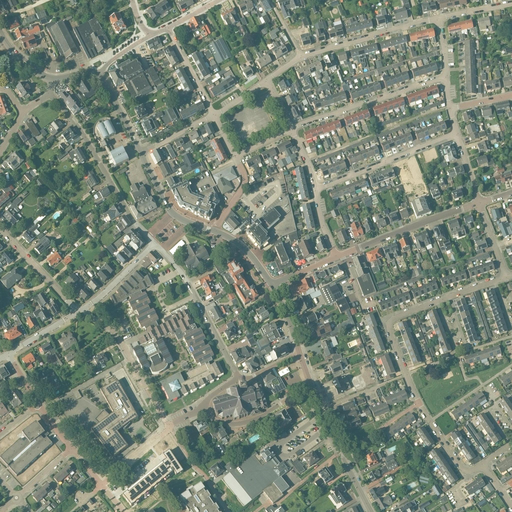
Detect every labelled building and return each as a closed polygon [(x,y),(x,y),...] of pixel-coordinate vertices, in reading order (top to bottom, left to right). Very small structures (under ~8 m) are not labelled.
[(183,0),(174,0),(175,0),(178,0),(179,1),(180,1),(180,2),(178,4),(179,5),(177,6),(180,11),(181,10),(182,11),(188,8),(184,2),(183,0)] [(283,0),(278,2),(281,9),(291,5),(290,2),(295,0),(283,0)] [(291,5),(281,9),(284,19),(290,17),(288,10),(292,9),(292,10),(299,8),(295,0),(290,2),(291,5)] [(436,0),(437,4),(439,3),(440,10),(447,9),(445,2),(444,0),(436,0)] [(444,0),(445,2),(447,9),(453,8),(451,1),(449,1),(448,0),(444,0)] [(165,1),(154,8),(159,16),(170,9),(165,1)] [(250,1),(245,4),(244,4),(248,12),(248,13),(254,10),(250,1)] [(260,5),(256,7),(258,9),(262,7),(264,13),(265,13),(271,9),(267,1),(260,5)] [(7,2),(0,5),(0,9),(2,14),(8,11),(6,7),(8,6),(7,2)] [(427,2),(428,5),(430,12),(436,11),(435,3),(431,4),(431,2),(427,2)] [(244,4),(245,4),(244,3),(238,6),(242,15),(248,12),(244,4)] [(428,5),(421,6),(423,14),(430,12),(428,5)] [(160,16),(159,16),(154,8),(147,13),(153,21),(160,16)] [(402,9),(393,12),(396,21),(407,18),(405,11),(405,8),(402,9)] [(224,21),(225,21),(228,28),(238,22),(235,15),(233,9),(221,16),(224,21)] [(382,15),(375,17),(376,19),(378,26),(386,24),(384,18),(387,17),(385,9),(381,10),(381,12),(382,15)] [(120,31),(126,29),(119,14),(109,19),(116,33),(117,33),(118,34),(120,33),(120,31)] [(23,20),(24,21),(26,25),(37,20),(35,15),(23,20)] [(266,15),(262,18),(266,25),(270,22),(266,15)] [(11,30),(20,26),(16,18),(7,22),(11,30)] [(97,18),(84,25),(99,54),(108,49),(108,48),(111,46),(106,36),(105,36),(97,18)] [(198,18),(189,22),(190,24),(188,25),(189,28),(187,29),(189,33),(191,32),(195,39),(201,36),(202,38),(208,36),(211,41),(214,39),(213,37),(212,34),(208,26),(206,27),(203,22),(201,23),(198,18)] [(301,20),(304,28),(309,26),(306,18),(301,20)] [(479,28),(480,31),(487,30),(486,27),(490,26),(489,18),(477,20),(479,28)] [(371,21),(364,23),(366,30),(372,28),(371,21)] [(64,55),(65,57),(66,59),(79,53),(76,48),(63,23),(56,26),(54,23),(46,27),(61,56),(64,55)] [(364,23),(358,25),(360,31),(366,30),(364,23)] [(21,29),(15,32),(18,40),(25,37),(24,37),(29,35),(29,36),(40,32),(38,27),(37,27),(36,24),(31,26),(22,30),(21,29)] [(330,25),(331,29),(332,32),(328,33),(330,40),(337,38),(334,27),(333,24),(330,25)] [(84,25),(73,30),(78,40),(83,50),(88,59),(99,54),(84,25)] [(342,25),(334,27),(337,38),(343,36),(342,31),(343,30),(342,25)] [(358,25),(352,26),(354,33),(360,31),(358,25)] [(243,26),(236,29),(239,36),(242,35),(242,34),(245,32),(243,26)] [(347,35),(354,33),(352,26),(345,28),(347,35)] [(277,28),(268,33),(272,40),(277,37),(275,34),(279,32),(277,28)] [(433,30),(427,32),(429,39),(432,38),(433,44),(436,43),(435,38),(433,30)] [(320,31),(315,32),(317,37),(316,37),(318,43),(326,41),(324,35),(323,33),(320,34),(320,31)] [(33,36),(19,41),(21,45),(23,44),(25,50),(37,46),(35,41),(44,37),(42,33),(33,36)] [(300,36),(301,41),(303,47),(311,45),(309,39),(310,39),(309,34),(306,35),(306,34),(302,35),(300,36)] [(405,37),(399,38),(401,45),(407,43),(405,37)] [(157,38),(146,43),(150,50),(153,48),(154,51),(162,47),(157,38)] [(399,38),(392,40),(394,47),(398,46),(399,49),(400,52),(402,52),(401,48),(401,45),(399,38)] [(392,40),(386,42),(388,49),(394,47),(392,40)] [(464,42),(465,51),(474,51),(474,40),(471,40),(471,42),(464,42)] [(215,42),(208,46),(218,64),(225,61),(218,47),(215,42)] [(278,49),(282,56),(288,53),(285,49),(284,46),(280,48),(277,42),(274,43),(278,49)] [(388,49),(386,42),(380,44),(382,51),(388,49)] [(277,59),(282,56),(278,49),(274,43),(272,45),(276,51),(273,53),(274,55),(277,59)] [(225,44),(218,47),(225,61),(232,57),(225,44)] [(376,45),(369,47),(371,53),(375,52),(376,55),(380,54),(379,51),(378,52),(376,45)] [(170,47),(163,51),(161,52),(159,50),(156,52),(159,56),(160,56),(160,57),(165,54),(166,56),(173,53),(170,47)] [(369,47),(363,48),(365,55),(371,53),(369,47)] [(363,48),(357,50),(359,57),(359,60),(364,59),(366,58),(365,55),(363,48)] [(352,59),(356,58),(358,64),(361,64),(359,60),(359,57),(357,50),(350,52),(352,59)] [(474,51),(465,51),(465,60),(474,59),(474,51)] [(259,53),(262,59),(266,66),(272,63),(269,58),(268,56),(264,58),(261,52),(259,53)] [(163,65),(176,58),(173,53),(166,56),(168,60),(162,63),(163,65)] [(260,60),(257,62),(261,69),(266,66),(262,59),(259,53),(256,55),(260,60)] [(340,63),(344,62),(345,66),(348,65),(347,61),(345,53),(338,55),(340,63)] [(201,59),(198,54),(192,57),(195,63),(201,59)] [(328,70),(331,68),(332,71),(336,69),(335,67),(336,66),(333,61),(331,56),(323,59),(325,64),(328,70)] [(176,58),(163,65),(164,67),(168,66),(171,65),(172,68),(179,64),(176,58)] [(115,69),(108,73),(109,76),(116,87),(124,83),(132,98),(137,96),(140,94),(148,90),(151,88),(152,88),(145,76),(148,74),(155,86),(161,83),(153,67),(146,71),(145,70),(142,65),(142,64),(142,62),(140,59),(137,60),(131,64),(129,60),(118,66),(117,64),(114,66),(115,69)] [(204,64),(201,59),(195,63),(198,68),(204,64)] [(474,59),(465,60),(465,69),(475,68),(474,59)] [(319,62),(313,65),(317,72),(320,79),(322,78),(319,71),(322,70),(319,62)] [(204,64),(198,68),(200,73),(207,69),(204,64)] [(207,69),(200,73),(203,78),(210,75),(208,72),(211,71),(218,67),(216,64),(212,67),(207,69)] [(435,64),(429,66),(432,73),(438,72),(435,64)] [(243,73),(244,74),(246,78),(253,74),(250,69),(248,66),(245,68),(243,65),(240,67),(244,72),(243,73)] [(317,72),(313,65),(308,67),(311,75),(314,73),(317,80),(320,79),(317,72)] [(429,66),(423,68),(426,75),(432,73),(429,66)] [(311,83),(308,76),(311,75),(308,67),(302,70),(305,77),(308,84),(311,83)] [(423,68),(417,69),(420,77),(426,75),(423,68)] [(475,68),(465,69),(466,77),(475,77),(475,68)] [(175,73),(178,78),(185,75),(182,69),(175,73)] [(420,77),(417,69),(411,71),(414,79),(420,77)] [(302,70),(296,73),(299,80),(303,78),(306,85),(308,84),(305,77),(302,70)] [(340,71),(337,72),(341,84),(342,86),(344,85),(345,84),(345,83),(340,71)] [(407,73),(401,75),(403,82),(409,80),(407,73)] [(185,75),(178,78),(181,83),(188,80),(185,75)] [(401,75),(395,77),(397,84),(403,82),(401,75)] [(382,78),(383,81),(386,89),(392,87),(389,79),(388,76),(382,78)] [(395,77),(389,79),(392,87),(397,84),(395,77)] [(475,77),(466,77),(466,86),(476,86),(475,77)] [(509,78),(502,80),(504,88),(511,87),(509,78)] [(231,79),(226,82),(230,88),(235,85),(231,79)] [(86,80),(77,86),(86,100),(95,94),(86,80)] [(188,80),(181,83),(184,89),(190,85),(188,80)] [(278,85),(282,92),(287,89),(289,93),(294,90),(294,89),(295,89),(300,87),(298,83),(292,86),(292,85),(288,87),(285,81),(278,85)] [(498,81),(492,82),(493,91),(500,89),(498,81)] [(17,87),(16,88),(19,92),(21,96),(24,99),(24,100),(25,101),(30,97),(28,95),(32,93),(25,82),(20,86),(19,85),(17,86),(17,87)] [(226,82),(221,85),(224,91),(230,88),(226,82)] [(372,83),(372,85),(373,85),(375,92),(381,90),(379,83),(375,84),(374,82),(372,83)] [(493,91),(492,82),(485,84),(487,92),(493,91)] [(350,93),(349,90),(347,84),(344,85),(344,86),(348,95),(350,95),(352,100),(358,98),(355,91),(350,93)] [(190,85),(184,89),(187,94),(193,91),(190,85)] [(221,85),(215,88),(219,95),(224,91),(221,85)] [(372,85),(367,87),(369,94),(375,92),(373,85),(372,85)] [(347,100),(346,97),(348,96),(348,95),(344,86),(342,87),(343,91),(344,93),(338,95),(340,102),(347,100)] [(476,86),(466,86),(467,95),(476,95),(476,86)] [(367,87),(361,89),(364,96),(369,94),(367,87)] [(436,87),(430,89),(433,97),(439,95),(436,87)] [(219,95),(215,88),(210,91),(214,98),(219,95)] [(361,89),(355,91),(358,98),(364,96),(361,89)] [(430,89),(424,91),(427,99),(433,97),(430,89)] [(65,93),(60,97),(62,100),(64,103),(69,110),(72,113),(74,115),(81,110),(84,114),(88,111),(85,107),(84,107),(76,96),(75,95),(72,91),(70,93),(72,97),(70,98),(68,95),(67,96),(65,93)] [(294,91),(289,94),(291,96),(285,99),(288,106),(295,103),(293,98),(297,96),(294,91)] [(424,91),(418,93),(421,101),(427,99),(424,91)] [(418,93),(413,95),(415,103),(421,101),(418,93)] [(338,95),(331,97),(334,104),(340,102),(338,95)] [(415,103),(413,95),(407,97),(409,105),(415,103)] [(315,111),(321,109),(319,101),(316,102),(315,100),(312,101),(311,97),(307,98),(310,106),(313,105),(315,111)] [(331,97),(325,99),(328,107),(334,104),(331,97)] [(325,99),(319,101),(321,109),(328,107),(325,99)] [(402,99),(396,101),(399,108),(405,106),(402,99)] [(396,101),(390,103),(393,111),(399,108),(396,101)] [(149,102),(145,104),(146,105),(135,110),(137,116),(137,118),(137,119),(139,120),(147,116),(145,111),(151,108),(149,105),(151,105),(149,102)] [(201,103),(196,106),(199,112),(205,110),(201,103)] [(390,103),(385,105),(387,113),(393,111),(390,103)] [(496,111),(497,111),(498,116),(503,114),(502,110),(509,109),(508,103),(495,105),(496,111)] [(145,124),(142,125),(147,136),(150,134),(152,138),(180,124),(182,122),(183,122),(176,108),(173,104),(171,105),(172,108),(168,110),(160,114),(143,121),(145,124)] [(297,108),(291,111),(295,119),(301,116),(299,112),(303,110),(302,107),(301,104),(296,106),(297,107),(297,108)] [(6,105),(0,107),(0,109),(0,114),(2,114),(3,116),(9,113),(6,105)] [(385,105),(379,107),(381,115),(387,113),(385,105)] [(196,106),(190,109),(194,115),(199,112),(196,106)] [(382,117),(381,115),(379,107),(373,109),(376,117),(379,115),(380,118),(382,117)] [(483,118),(489,116),(490,119),(492,119),(490,108),(481,110),(483,118)] [(190,109),(185,111),(188,118),(194,115),(190,109)] [(188,118),(185,111),(180,114),(183,121),(188,118)] [(367,111),(362,113),(364,120),(370,118),(367,111)] [(362,113),(356,115),(358,122),(364,120),(362,113)] [(469,113),(462,115),(465,123),(471,121),(471,123),(474,122),(473,118),(471,119),(470,117),(472,116),(473,115),(472,113),(471,113),(469,113)] [(356,115),(350,118),(352,125),(358,122),(356,115)] [(352,125),(350,118),(344,120),(346,127),(352,125)] [(93,132),(93,133),(93,134),(94,134),(94,135),(94,136),(94,137),(95,138),(95,139),(96,139),(96,140),(97,140),(97,141),(98,142),(99,142),(99,143),(100,143),(101,143),(101,144),(102,144),(100,146),(102,150),(105,149),(108,156),(110,155),(107,148),(103,141),(116,135),(111,125),(109,122),(110,120),(110,119),(109,119),(108,119),(107,119),(106,119),(105,119),(104,119),(103,119),(102,119),(102,120),(101,120),(100,120),(100,121),(99,121),(98,121),(98,122),(97,123),(96,123),(96,124),(95,125),(95,126),(94,127),(94,128),(94,129),(93,130),(93,131),(93,132)] [(29,121),(25,123),(35,137),(39,135),(29,121)] [(51,126),(55,131),(52,133),(54,136),(59,131),(58,131),(63,127),(58,121),(56,122),(55,123),(50,127),(51,126)] [(417,121),(412,123),(409,124),(411,129),(414,128),(413,126),(418,124),(417,121)] [(339,122),(333,124),(335,131),(341,129),(339,122)] [(444,122),(438,124),(441,132),(447,130),(444,122)] [(204,127),(204,128),(199,130),(202,136),(207,134),(208,136),(214,133),(211,128),(212,127),(211,124),(210,125),(210,124),(204,127)] [(333,124),(327,126),(329,133),(335,131),(333,124)] [(438,124),(432,127),(435,134),(441,132),(438,124)] [(327,126),(321,128),(324,135),(329,133),(327,126)] [(469,136),(470,135),(472,141),(478,139),(476,133),(473,126),(466,128),(469,136)] [(432,127),(426,129),(429,136),(435,134),(432,127)] [(73,140),(78,137),(77,136),(72,128),(62,135),(67,143),(72,139),(73,140)] [(321,128),(315,130),(318,137),(324,135),(321,128)] [(426,129),(421,131),(423,139),(429,136),(426,129)] [(315,130),(309,132),(312,139),(318,137),(315,130)] [(30,139),(24,131),(18,135),(24,143),(27,141),(31,146),(36,143),(32,137),(30,139)] [(423,139),(421,131),(415,133),(418,141),(423,139)] [(195,132),(188,135),(192,142),(196,140),(199,145),(203,142),(201,138),(201,137),(198,138),(196,134),(195,132)] [(312,139),(309,132),(304,134),(306,141),(312,139)] [(410,134),(404,136),(407,144),(413,141),(410,134)] [(404,136),(398,138),(401,146),(407,144),(404,136)] [(398,138),(392,141),(395,148),(401,146),(398,138)] [(173,147),(174,150),(182,146),(184,151),(186,150),(187,152),(191,150),(194,148),(190,142),(184,145),(181,139),(174,143),(175,145),(173,147)] [(217,140),(211,143),(210,142),(205,144),(206,147),(211,145),(213,148),(220,145),(217,140)] [(392,141),(387,143),(390,150),(395,148),(392,141)] [(289,142),(283,144),(286,151),(289,157),(291,160),(296,157),(295,154),(291,156),(288,150),(292,148),(289,142)] [(487,142),(481,144),(477,145),(480,153),(483,151),(484,153),(490,151),(487,142)] [(390,150),(387,143),(381,145),(384,153),(390,150)] [(286,151),(283,144),(277,147),(280,154),(284,152),(287,158),(289,157),(286,151)] [(445,149),(447,155),(455,153),(454,149),(454,150),(453,146),(449,147),(448,144),(443,146),(444,149),(445,149)] [(209,154),(209,156),(222,150),(220,145),(213,148),(214,151),(209,154)] [(309,147),(306,149),(308,154),(316,151),(315,146),(310,148),(309,147)] [(376,147),(371,149),(373,157),(379,154),(376,147)] [(86,161),(81,152),(82,152),(80,148),(79,149),(79,148),(74,151),(68,155),(72,161),(75,159),(78,165),(86,161)] [(108,156),(106,157),(112,169),(129,161),(122,148),(110,155),(108,156)] [(273,149),(267,152),(273,165),(276,163),(273,157),(276,155),(273,149)] [(371,149),(365,152),(368,159),(373,157),(371,149)] [(152,154),(157,164),(165,160),(159,150),(152,154)] [(222,150),(209,156),(210,158),(216,155),(218,158),(225,155),(222,150)] [(59,160),(67,154),(65,151),(57,157),(59,160)] [(428,161),(434,159),(432,151),(428,153),(430,156),(426,158),(428,161)] [(2,165),(5,169),(8,165),(13,171),(24,161),(16,152),(5,162),(2,165)] [(273,165),(267,152),(261,155),(264,161),(268,159),(271,166),(273,165)] [(365,152),(359,154),(362,161),(368,159),(365,152)] [(430,156),(428,153),(421,155),(424,163),(428,161),(426,158),(430,156)] [(455,153),(447,155),(449,162),(457,160),(456,156),(457,156),(455,153)] [(185,159),(182,160),(184,163),(185,165),(187,164),(189,167),(194,165),(189,154),(183,156),(185,159)] [(359,154),(353,156),(356,163),(362,161),(359,154)] [(225,155),(218,158),(220,162),(215,164),(216,167),(221,164),(220,163),(227,160),(225,155)] [(356,163),(353,156),(347,158),(350,166),(356,163)] [(258,157),(252,160),(258,172),(260,171),(257,165),(261,163),(258,157)] [(493,159),(486,161),(485,157),(476,160),(478,167),(487,164),(488,167),(494,165),(493,159)] [(252,160),(246,163),(249,169),(253,167),(256,174),(253,175),(254,178),(256,178),(259,176),(258,172),(252,160)] [(337,162),(338,164),(341,171),(346,169),(343,161),(339,163),(338,161),(337,162)] [(172,162),(160,168),(162,173),(163,174),(165,178),(171,174),(174,172),(178,170),(179,170),(180,169),(178,165),(177,166),(175,167),(174,166),(172,162)] [(338,164),(332,166),(335,173),(341,171),(338,164)] [(403,169),(405,172),(408,171),(406,164),(398,167),(400,170),(403,169)] [(332,166),(326,168),(329,176),(335,173),(332,166)] [(454,169),(450,171),(447,172),(449,179),(446,180),(447,183),(449,188),(452,187),(454,186),(452,181),(452,179),(454,179),(453,178),(456,177),(457,177),(464,175),(461,166),(454,169)] [(231,168),(220,174),(214,177),(222,194),(226,192),(229,194),(232,189),(228,182),(236,178),(231,168)] [(329,176),(326,168),(320,170),(323,178),(329,176)] [(392,169),(385,172),(389,180),(395,177),(392,169)] [(410,174),(408,171),(405,172),(403,169),(400,170),(402,177),(410,174)] [(96,185),(98,183),(92,171),(89,173),(85,175),(89,180),(86,182),(87,182),(89,185),(88,185),(90,189),(96,185)] [(385,172),(380,174),(383,182),(389,180),(385,172)] [(508,176),(503,177),(504,183),(511,180),(511,177),(511,175),(510,172),(507,173),(508,176)] [(27,174),(24,176),(29,182),(32,180),(27,174)] [(380,174),(374,176),(378,184),(383,182),(380,174)] [(404,180),(407,179),(409,182),(412,181),(410,174),(402,177),(404,180)] [(374,176),(369,178),(372,186),(376,185),(377,187),(379,186),(378,184),(374,176)] [(504,183),(503,177),(499,178),(499,176),(494,178),(497,185),(504,183)] [(172,178),(166,181),(170,188),(176,185),(178,184),(174,177),(172,178)] [(134,211),(140,221),(145,218),(144,215),(147,213),(149,216),(151,214),(150,212),(153,210),(155,212),(160,209),(154,199),(153,200),(151,197),(149,194),(150,194),(141,179),(123,190),(132,204),(134,207),(133,207),(135,210),(134,211)] [(412,181),(409,182),(407,179),(404,180),(406,187),(414,184),(412,181)] [(364,180),(358,182),(361,190),(367,188),(364,180)] [(358,182),(352,185),(355,192),(361,190),(358,182)] [(186,183),(171,190),(174,196),(179,207),(194,213),(193,214),(210,221),(216,208),(215,207),(219,203),(212,188),(192,198),(189,192),(190,191),(186,183)] [(422,189),(418,190),(420,194),(427,191),(424,184),(420,185),(422,189)] [(352,185),(347,187),(350,194),(355,192),(352,185)] [(416,195),(420,194),(418,190),(422,189),(420,185),(413,188),(416,195)] [(3,191),(5,194),(0,198),(0,208),(0,209),(10,200),(9,198),(12,196),(9,192),(11,191),(7,186),(3,191)] [(456,188),(457,192),(452,193),(454,200),(463,198),(462,195),(464,194),(463,190),(461,186),(456,188)] [(347,187),(341,189),(344,197),(350,194),(347,187)] [(433,190),(430,191),(431,195),(432,194),(433,199),(440,197),(437,188),(435,189),(434,187),(432,188),(432,189),(433,190)] [(103,199),(110,194),(106,188),(99,193),(96,195),(99,199),(102,197),(103,199)] [(341,189),(335,191),(338,199),(342,198),(344,197),(341,189)] [(338,199),(335,191),(329,194),(332,201),(338,199)] [(262,248),(277,235),(280,239),(281,239),(283,237),(288,235),(296,232),(288,196),(286,198),(265,216),(261,220),(261,219),(257,222),(258,223),(257,223),(253,226),(253,227),(246,234),(260,250),(262,248)] [(415,196),(409,198),(410,202),(412,202),(413,204),(411,204),(417,219),(424,216),(418,202),(417,198),(415,199),(415,196)] [(18,197),(11,204),(14,208),(21,201),(18,197)] [(426,199),(418,202),(424,216),(431,213),(426,199)] [(111,210),(103,215),(105,219),(105,218),(108,222),(111,221),(116,217),(122,213),(117,205),(111,209),(111,210)] [(5,215),(7,218),(9,220),(8,221),(13,226),(20,220),(15,215),(16,214),(11,209),(4,216),(5,215)] [(502,223),(501,223),(507,222),(506,218),(504,218),(502,213),(500,214),(498,210),(495,212),(494,211),(493,211),(493,212),(492,212),(495,221),(496,221),(498,221),(497,220),(501,219),(502,223)] [(231,211),(225,221),(234,230),(237,227),(240,224),(236,220),(238,219),(231,211)] [(406,211),(399,213),(402,220),(408,217),(406,211)] [(45,212),(36,220),(39,223),(47,215),(45,212)] [(388,217),(391,224),(398,222),(395,214),(388,217)] [(240,224),(237,227),(241,232),(243,231),(246,229),(250,226),(249,217),(249,216),(241,224),(240,224)] [(351,229),(346,216),(343,218),(347,230),(351,229)] [(376,217),(373,218),(374,223),(376,223),(378,229),(379,229),(380,229),(382,228),(386,226),(383,220),(381,221),(379,216),(376,217)] [(470,223),(473,223),(470,216),(463,218),(465,225),(467,224),(469,229),(472,229),(470,223)] [(116,226),(119,230),(120,232),(124,229),(131,225),(125,217),(119,221),(117,222),(119,224),(116,226)] [(364,220),(366,225),(363,226),(366,234),(373,231),(371,227),(372,226),(370,223),(371,223),(369,218),(364,220)] [(76,219),(70,224),(73,228),(79,222),(76,219)] [(451,234),(457,233),(459,238),(466,236),(463,227),(459,228),(456,220),(447,224),(451,234)] [(108,222),(99,228),(101,232),(111,226),(108,222)] [(350,226),(353,231),(351,232),(354,239),(363,235),(360,228),(358,223),(350,226)] [(504,225),(504,223),(499,225),(504,238),(509,236),(508,234),(510,233),(506,224),(507,224),(504,225)] [(34,227),(23,237),(29,244),(37,236),(33,233),(40,227),(38,224),(34,227)] [(437,242),(437,241),(440,248),(444,247),(445,248),(446,252),(452,250),(450,246),(451,246),(449,241),(446,242),(445,239),(440,226),(432,229),(437,242)] [(343,233),(337,235),(341,245),(344,243),(344,244),(345,243),(348,241),(346,236),(349,235),(346,229),(342,230),(342,231),(343,233)] [(138,250),(138,249),(140,248),(145,244),(141,239),(137,235),(133,230),(128,235),(126,237),(124,239),(127,242),(124,244),(126,246),(129,244),(136,252),(138,250)] [(426,232),(419,235),(422,242),(423,242),(426,247),(432,245),(429,239),(428,239),(426,232)] [(422,242),(419,235),(413,237),(416,244),(415,244),(418,250),(423,248),(421,243),(422,242)] [(39,245),(35,249),(40,254),(51,244),(44,236),(41,239),(38,242),(40,244),(39,245)] [(308,236),(305,237),(306,239),(303,241),(302,240),(297,242),(299,245),(293,247),(299,261),(304,259),(313,256),(309,245),(312,244),(310,239),(308,236)] [(317,246),(316,247),(316,248),(317,250),(318,251),(319,250),(320,253),(321,253),(322,253),(323,252),(324,251),(326,250),(325,247),(326,247),(322,238),(317,240),(319,245),(317,245),(317,246)] [(272,251),(274,256),(276,256),(286,251),(280,239),(273,245),(274,245),(275,249),(273,250),(272,250),(272,251)] [(403,253),(410,250),(406,240),(399,242),(403,253)] [(478,251),(475,253),(474,253),(476,256),(483,254),(482,250),(487,249),(484,241),(476,244),(478,251)] [(197,250),(194,244),(183,250),(187,256),(182,259),(189,270),(194,267),(195,268),(204,262),(204,261),(209,258),(202,247),(197,250)] [(395,244),(389,246),(392,254),(393,253),(395,259),(400,257),(395,244)] [(392,254),(389,246),(382,249),(387,262),(392,260),(390,254),(392,254)] [(120,254),(121,254),(125,258),(127,256),(129,259),(134,255),(127,248),(123,252),(122,251),(119,253),(120,254)] [(375,252),(372,253),(378,267),(381,265),(379,261),(378,260),(381,258),(378,250),(377,251),(375,251),(375,252)] [(286,251),(276,256),(274,256),(276,262),(288,257),(286,251)] [(147,257),(143,261),(145,262),(148,266),(152,263),(154,264),(159,259),(156,256),(152,252),(147,257)] [(0,260),(0,268),(3,267),(7,264),(8,265),(11,263),(13,262),(13,261),(13,260),(7,253),(2,257),(3,258),(0,260)] [(56,253),(46,261),(51,267),(55,264),(58,262),(61,259),(62,259),(61,258),(61,257),(60,256),(59,256),(58,256),(56,253)] [(367,255),(366,255),(369,263),(372,262),(373,264),(375,268),(378,267),(372,253),(369,254),(367,254),(367,255)] [(123,265),(127,261),(125,258),(121,254),(120,254),(116,258),(114,255),(112,258),(118,264),(120,262),(123,265)] [(450,259),(448,260),(450,263),(457,261),(454,254),(450,255),(451,255),(452,260),(450,261),(450,259)] [(68,257),(63,261),(66,265),(66,266),(72,261),(74,259),(70,255),(68,257)] [(291,264),(288,257),(276,262),(280,271),(292,266),(291,264)] [(360,258),(360,257),(357,258),(357,259),(352,261),(359,278),(360,278),(365,291),(373,288),(368,275),(369,274),(366,269),(368,268),(366,263),(363,265),(361,257),(360,258)] [(220,260),(213,265),(219,274),(226,270),(227,269),(228,271),(229,271),(230,272),(224,277),(228,284),(225,286),(227,289),(229,292),(232,291),(229,286),(233,284),(234,286),(233,286),(245,306),(250,302),(251,303),(255,300),(254,300),(254,299),(258,297),(254,290),(254,291),(253,288),(251,290),(246,283),(247,282),(248,280),(246,279),(245,280),(241,275),(243,274),(239,266),(237,267),(234,262),(229,265),(228,264),(226,265),(224,261),(222,263),(220,260)] [(491,263),(485,265),(488,273),(494,271),(491,263)] [(99,271),(100,272),(97,274),(99,276),(104,282),(109,278),(106,275),(107,274),(106,273),(108,271),(111,274),(114,271),(109,265),(105,268),(104,266),(99,271)] [(485,265),(479,267),(482,275),(488,273),(485,265)] [(348,279),(345,270),(341,271),(339,266),(322,274),(322,273),(312,277),(317,287),(318,291),(319,290),(327,286),(335,283),(336,285),(348,279)] [(479,267),(473,269),(476,277),(482,275),(479,267)] [(420,268),(410,272),(413,279),(423,275),(420,268)] [(476,277),(473,269),(468,271),(470,279),(476,277)] [(8,290),(13,286),(22,279),(14,270),(0,281),(8,290)] [(141,292),(144,291),(147,289),(147,288),(150,287),(150,288),(154,286),(149,276),(145,278),(144,279),(137,272),(134,275),(134,276),(132,277),(129,280),(129,281),(127,282),(124,285),(124,286),(122,287),(118,290),(119,291),(117,292),(116,292),(116,293),(118,295),(114,297),(114,296),(110,298),(114,306),(118,304),(127,300),(126,299),(129,298),(129,297),(133,295),(135,294),(136,293),(136,294),(141,292)] [(464,273),(458,275),(460,282),(466,280),(464,273)] [(211,274),(198,281),(201,286),(202,285),(205,290),(212,287),(209,282),(214,280),(211,274)] [(73,275),(66,282),(71,288),(74,285),(76,283),(79,286),(83,282),(78,277),(76,279),(73,275)] [(458,275),(452,277),(454,284),(460,282),(458,275)] [(452,277),(446,279),(448,286),(454,284),(452,277)] [(94,291),(99,287),(94,281),(92,279),(87,283),(89,286),(88,287),(90,289),(91,288),(94,291)] [(295,287),(290,289),(293,297),(305,292),(307,296),(310,294),(312,293),(315,292),(313,289),(312,289),(310,284),(308,279),(301,282),(302,283),(294,286),(295,287)] [(448,286),(446,279),(440,281),(442,288),(448,286)] [(335,302),(342,299),(336,285),(335,283),(327,286),(319,290),(327,306),(335,302)] [(435,283),(429,285),(432,293),(437,290),(435,283)] [(84,290),(85,289),(82,285),(80,287),(80,288),(76,292),(82,298),(85,300),(89,296),(84,290)] [(429,285),(423,288),(426,295),(432,293),(429,285)] [(212,297),(216,295),(215,294),(217,293),(214,286),(212,287),(205,290),(208,296),(211,295),(212,297)] [(423,288),(417,290),(420,297),(426,295),(423,288)] [(420,297),(417,290),(411,292),(414,299),(420,297)] [(485,293),(487,299),(495,297),(493,291),(485,293)] [(145,293),(143,295),(142,294),(141,292),(136,294),(136,293),(135,294),(133,295),(129,297),(129,298),(130,300),(130,301),(128,302),(133,313),(135,311),(136,312),(139,316),(138,317),(136,319),(141,329),(144,328),(146,331),(147,330),(148,332),(147,332),(149,335),(138,340),(142,346),(133,351),(134,353),(135,356),(136,356),(138,360),(137,360),(139,363),(142,369),(142,371),(143,370),(144,372),(150,370),(152,374),(156,374),(159,374),(163,372),(165,370),(167,367),(167,365),(173,362),(172,360),(171,357),(170,357),(168,353),(169,353),(167,350),(165,346),(164,343),(163,343),(162,340),(161,338),(170,334),(171,335),(172,337),(175,335),(178,341),(183,338),(180,332),(181,331),(183,335),(184,334),(185,336),(185,337),(183,338),(188,348),(191,347),(194,352),(193,353),(191,354),(196,365),(199,364),(200,364),(201,367),(204,365),(208,363),(212,361),(211,358),(214,356),(208,346),(206,347),(205,347),(203,343),(203,342),(203,341),(205,340),(200,329),(198,331),(197,330),(194,325),(193,326),(192,324),(191,321),(190,321),(190,320),(192,319),(187,310),(172,317),(173,320),(169,322),(168,321),(165,323),(166,324),(158,328),(156,322),(158,320),(153,310),(151,311),(150,311),(148,306),(148,305),(150,304),(145,293)] [(408,293),(402,295),(404,303),(410,300),(408,293)] [(42,294),(38,297),(40,299),(43,306),(46,304),(48,303),(42,294)] [(402,295),(396,298),(399,305),(404,303),(402,295)] [(300,307),(308,304),(306,301),(310,299),(308,297),(305,298),(297,302),(298,305),(299,306),(300,307)] [(495,297),(487,299),(489,305),(497,303),(495,297)] [(344,298),(342,299),(335,302),(341,314),(350,310),(344,298)] [(396,298),(390,300),(393,307),(399,305),(396,298)] [(390,300),(384,302),(387,309),(393,307),(390,300)] [(456,303),(458,309),(466,306),(472,304),(472,302),(469,303),(469,302),(465,303),(464,300),(456,303)] [(51,304),(48,305),(50,309),(54,316),(60,313),(58,309),(59,309),(54,301),(51,304)] [(378,305),(381,312),(387,309),(384,302),(378,305)] [(497,303),(489,305),(491,311),(499,309),(497,303)] [(308,304),(300,307),(300,308),(300,309),(301,310),(303,313),(307,311),(311,310),(310,309),(314,307),(312,305),(309,306),(308,304)] [(217,307),(210,311),(213,316),(228,309),(227,305),(224,307),(221,308),(221,309),(218,310),(217,307)] [(466,306),(458,309),(460,315),(468,312),(466,306)] [(37,319),(40,317),(43,323),(49,319),(45,312),(43,309),(42,310),(42,308),(33,313),(37,319)] [(261,322),(270,317),(267,312),(266,313),(263,308),(259,310),(260,311),(256,313),(261,322)] [(228,309),(213,316),(216,322),(222,319),(221,316),(224,314),(224,315),(230,312),(228,309)] [(499,309),(491,311),(493,317),(501,315),(499,309)] [(427,314),(429,320),(437,317),(435,311),(427,314)] [(311,316),(306,318),(308,321),(307,322),(308,323),(309,324),(317,321),(321,319),(318,312),(314,314),(310,315),(311,316)] [(468,312),(460,315),(462,321),(470,318),(468,312)] [(28,319),(29,321),(27,323),(31,330),(37,326),(33,319),(35,318),(35,319),(32,313),(29,315),(30,317),(28,319)] [(365,322),(366,324),(375,321),(372,315),(365,318),(367,322),(365,322)] [(501,315),(493,317),(495,323),(503,321),(501,315)] [(437,317),(429,320),(432,326),(440,323),(437,317)] [(470,318),(462,321),(464,327),(472,324),(470,318)] [(8,333),(4,336),(6,340),(7,339),(10,342),(11,342),(13,341),(15,339),(8,326),(6,324),(5,322),(3,319),(0,320),(5,328),(6,328),(7,329),(6,330),(8,333)] [(375,321),(366,324),(367,327),(368,326),(370,330),(376,328),(377,327),(375,321)] [(503,321),(495,323),(497,329),(505,327),(503,321)] [(235,337),(236,339),(240,336),(237,331),(234,333),(233,330),(236,328),(232,322),(226,326),(229,330),(224,332),(228,340),(235,337)] [(398,325),(400,331),(408,328),(405,322),(398,325)] [(440,323),(432,326),(434,332),(442,329),(440,323)] [(273,324),(262,330),(262,329),(260,330),(263,337),(265,336),(275,331),(276,330),(273,324)] [(472,324),(464,327),(466,333),(474,330),(472,324)] [(10,325),(8,326),(15,339),(18,337),(19,338),(20,337),(21,336),(21,335),(19,332),(20,331),(18,327),(14,330),(13,328),(12,329),(10,325)] [(318,337),(330,333),(331,335),(339,332),(337,327),(330,330),(328,325),(315,330),(318,337)] [(505,327),(497,329),(499,335),(507,333),(505,327)] [(368,335),(369,337),(378,333),(376,328),(370,330),(368,330),(370,334),(368,335)] [(408,328),(400,331),(402,337),(410,334),(408,328)] [(442,329),(434,332),(436,337),(444,334),(442,329)] [(474,330),(466,333),(468,339),(476,336),(474,330)] [(279,338),(275,331),(265,336),(267,339),(257,344),(260,351),(270,346),(269,344),(279,338)] [(70,333),(67,335),(65,333),(61,336),(63,338),(58,342),(64,351),(77,343),(70,333)] [(249,334),(246,336),(245,337),(251,347),(257,344),(253,338),(254,338),(252,333),(249,334)] [(378,333),(369,337),(370,339),(371,338),(373,342),(380,339),(378,333)] [(410,334),(402,337),(404,343),(412,340),(410,334)] [(444,334),(436,337),(438,343),(446,340),(444,334)] [(476,336),(468,339),(470,345),(478,342),(476,336)] [(321,345),(324,352),(331,349),(336,347),(335,346),(338,345),(335,337),(332,338),(330,338),(327,339),(328,342),(321,345)] [(380,339),(373,342),(374,346),(373,346),(374,349),(382,345),(380,339)] [(412,340),(404,343),(407,349),(414,346),(412,340)] [(446,340),(438,343),(441,349),(449,346),(446,340)] [(48,344),(41,348),(44,354),(48,352),(50,356),(53,354),(51,350),(52,350),(48,344)] [(275,349),(274,350),(273,351),(273,352),(270,353),(271,355),(270,356),(273,362),(277,360),(281,358),(289,354),(287,352),(289,351),(287,347),(285,348),(284,345),(277,349),(276,349),(275,349)] [(382,345),(374,349),(375,351),(376,350),(377,354),(385,351),(382,345)] [(414,346),(407,349),(409,355),(417,352),(414,346)] [(449,346),(441,349),(443,355),(441,356),(442,360),(449,357),(447,353),(451,352),(449,346)] [(498,346),(491,349),(494,356),(501,354),(498,346)] [(238,351),(230,355),(236,364),(243,360),(252,355),(251,352),(248,354),(244,347),(238,351)] [(269,347),(260,352),(262,356),(271,351),(269,347)] [(336,352),(333,353),(331,349),(324,352),(325,355),(324,356),(325,359),(326,358),(331,356),(333,362),(342,359),(340,355),(337,356),(336,352)] [(491,349),(484,351),(487,359),(494,356),(491,349)] [(64,357),(68,363),(77,357),(74,351),(64,357)] [(484,351),(478,353),(480,361),(487,359),(484,351)] [(417,352),(409,355),(411,360),(419,357),(417,352)] [(478,353),(471,356),(473,363),(480,361),(478,353)] [(33,354),(31,355),(31,354),(27,356),(27,357),(22,360),(26,366),(29,370),(33,368),(30,364),(35,361),(34,359),(36,358),(33,354)] [(103,354),(94,359),(98,367),(107,361),(103,354)] [(261,358),(258,354),(257,354),(259,358),(258,357),(254,359),(254,358),(245,363),(249,370),(251,374),(256,372),(254,369),(258,367),(262,364),(259,359),(261,358)] [(383,355),(376,358),(377,361),(380,360),(382,365),(390,362),(388,356),(384,358),(383,355)] [(473,363),(471,356),(464,358),(466,366),(473,363)] [(419,357),(411,360),(413,366),(421,363),(419,357)] [(348,365),(345,358),(333,363),(334,366),(330,368),(333,374),(342,371),(341,368),(345,366),(348,365)] [(186,370),(189,369),(186,362),(181,364),(182,368),(185,367),(186,370)] [(390,362),(382,365),(385,371),(393,368),(390,362)] [(180,397),(178,395),(182,393),(184,396),(190,393),(189,391),(192,390),(193,391),(198,388),(198,387),(200,385),(201,387),(207,384),(206,382),(209,381),(210,383),(216,380),(215,378),(223,374),(219,365),(217,366),(216,363),(210,366),(208,363),(204,365),(201,367),(187,373),(190,380),(184,383),(180,373),(160,383),(170,402),(180,397)] [(0,375),(3,380),(10,376),(3,365),(0,366),(0,375)] [(276,370),(280,377),(290,373),(286,365),(276,370)] [(393,368),(385,371),(387,376),(385,377),(387,381),(393,378),(392,375),(395,374),(393,368)] [(264,381),(266,384),(268,388),(274,394),(286,388),(279,375),(275,377),(271,370),(266,373),(261,376),(263,379),(263,380),(262,380),(263,382),(264,381)] [(371,371),(362,374),(366,385),(373,382),(369,374),(372,373),(371,371)] [(53,373),(47,377),(49,379),(45,382),(47,385),(51,390),(57,387),(58,388),(61,386),(59,382),(57,383),(55,380),(54,381),(52,378),(55,377),(53,373)] [(366,385),(362,374),(353,378),(354,380),(356,379),(360,387),(366,385)] [(511,382),(506,375),(500,380),(505,386),(511,382)] [(340,378),(333,382),(336,388),(335,388),(338,395),(351,389),(345,376),(341,379),(340,378)] [(117,381),(100,391),(113,414),(110,416),(104,411),(95,420),(99,424),(98,425),(91,430),(113,458),(128,447),(117,432),(119,431),(120,432),(121,431),(121,430),(123,428),(124,430),(130,424),(130,423),(131,422),(138,418),(117,381)] [(216,399),(213,400),(212,403),(213,405),(213,407),(213,408),(214,408),(215,408),(216,412),(215,412),(215,413),(214,413),(215,414),(215,413),(216,416),(216,417),(217,417),(218,417),(222,418),(221,419),(222,420),(222,419),(226,418),(226,419),(227,419),(226,418),(230,417),(230,418),(230,417),(232,416),(233,419),(234,419),(234,420),(235,419),(238,418),(239,419),(239,418),(241,417),(242,418),(242,417),(244,417),(245,417),(247,416),(247,417),(251,416),(251,417),(263,413),(262,410),(267,409),(265,401),(265,398),(265,397),(264,397),(263,394),(263,393),(262,390),(260,383),(258,382),(254,383),(253,385),(252,385),(252,386),(246,388),(246,386),(244,385),(243,385),(241,384),(240,384),(239,386),(238,386),(238,385),(235,386),(236,386),(235,386),(233,387),(232,387),(233,389),(231,390),(230,389),(230,390),(226,391),(225,392),(226,392),(225,393),(226,396),(224,396),(223,396),(224,397),(220,398),(220,397),(219,397),(220,398),(217,399),(216,398),(216,399)] [(10,397),(11,396),(13,400),(10,403),(14,409),(18,406),(24,402),(17,391),(16,392),(13,388),(7,393),(10,397)] [(398,390),(397,390),(398,391),(398,393),(399,392),(403,401),(408,399),(404,390),(400,392),(399,389),(398,390)] [(78,390),(73,393),(76,400),(81,397),(78,390)] [(393,392),(392,392),(393,395),(394,395),(398,403),(403,401),(399,392),(398,393),(395,394),(394,392),(393,392)] [(481,393),(475,397),(479,404),(485,400),(481,393)] [(388,394),(387,394),(388,397),(389,397),(393,405),(398,403),(394,395),(393,395),(390,396),(389,394),(388,394)] [(384,396),(382,396),(383,399),(384,399),(386,403),(388,407),(393,405),(389,397),(388,397),(385,398),(384,396)] [(475,397),(469,401),(473,408),(479,404),(475,397)] [(348,401),(349,403),(342,406),(345,412),(351,409),(354,408),(352,403),(355,401),(353,398),(348,401)] [(500,403),(504,408),(510,404),(507,398),(500,403)] [(5,404),(2,401),(0,402),(0,415),(1,417),(7,412),(5,409),(8,407),(5,403),(5,404)] [(469,401),(463,405),(467,412),(473,408),(469,401)] [(380,402),(379,403),(380,405),(381,405),(384,413),(389,411),(388,407),(386,403),(382,405),(381,402),(380,402)] [(375,404),(374,405),(375,407),(376,407),(379,415),(384,413),(381,405),(380,405),(377,407),(376,404),(375,404)] [(463,405),(457,409),(461,416),(467,412),(463,405)] [(371,406),(369,407),(370,410),(371,409),(372,412),(374,417),(379,415),(376,407),(375,407),(372,409),(371,406)] [(346,414),(348,420),(354,417),(357,416),(355,411),(358,410),(357,407),(354,408),(351,409),(352,412),(346,414)] [(461,416),(457,409),(451,414),(455,420),(461,416)] [(284,411),(269,420),(272,425),(276,431),(291,422),(284,411)] [(37,413),(31,417),(34,421),(40,417),(37,413)] [(411,414),(405,418),(409,425),(415,421),(411,414)] [(476,419),(480,424),(487,419),(483,414),(476,419)] [(357,416),(354,417),(355,420),(349,422),(352,428),(361,425),(358,419),(361,418),(360,415),(357,416)] [(405,418),(399,422),(403,429),(409,425),(405,418)] [(487,419),(480,424),(483,430),(491,425),(487,419)] [(197,433),(183,441),(187,447),(201,438),(210,432),(206,425),(202,427),(198,422),(193,425),(199,434),(197,435),(197,433)] [(399,422),(393,426),(397,433),(403,429),(399,422)] [(36,423),(30,428),(35,434),(38,439),(45,434),(36,423)] [(491,425),(483,430),(487,435),(494,430),(491,425)] [(227,436),(222,426),(215,430),(216,431),(210,434),(213,438),(218,435),(221,440),(227,436)] [(393,426),(387,430),(391,437),(397,433),(393,426)] [(30,428),(22,434),(27,440),(35,434),(30,428)] [(423,428),(416,433),(419,437),(419,438),(427,433),(423,428)] [(391,437),(387,430),(381,434),(385,441),(391,437)] [(494,430),(487,435),(490,440),(488,441),(488,442),(498,435),(494,430)] [(451,437),(454,442),(461,437),(457,432),(451,437)] [(419,437),(417,439),(418,440),(420,439),(423,443),(430,439),(427,433),(419,438),(419,437)] [(488,442),(486,443),(488,445),(492,442),(494,445),(501,440),(498,435),(491,440),(488,442)] [(461,437),(454,442),(458,447),(465,443),(461,437)] [(44,440),(39,445),(44,451),(52,444),(53,444),(50,441),(47,438),(44,440)] [(423,443),(421,444),(422,445),(424,444),(427,449),(427,448),(433,444),(434,444),(430,439),(423,443)] [(26,446),(20,440),(13,447),(18,453),(26,446)] [(465,443),(458,447),(461,452),(468,448),(465,443)] [(39,446),(32,452),(37,458),(45,452),(39,446)] [(13,447),(5,453),(11,459),(18,453),(13,447)] [(468,448),(461,452),(465,457),(471,453),(468,448)] [(225,476),(221,480),(244,507),(252,501),(256,497),(263,492),(280,478),(281,477),(291,469),(286,463),(284,461),(280,464),(274,457),(275,457),(268,449),(258,456),(255,452),(242,463),(234,470),(225,476)] [(431,453),(429,454),(432,459),(433,459),(440,454),(436,449),(431,453)] [(131,507),(174,472),(176,475),(183,471),(169,451),(163,456),(166,460),(162,464),(163,465),(129,493),(127,492),(123,496),(131,507)] [(32,452),(24,459),(30,465),(37,458),(32,452)] [(291,464),(294,467),(297,471),(299,475),(305,471),(302,467),(307,464),(309,467),(319,460),(313,452),(299,462),(297,460),(291,464)] [(5,453),(0,458),(0,459),(7,467),(13,462),(11,459),(5,453)] [(471,453),(465,457),(468,463),(472,460),(475,464),(481,460),(479,456),(475,458),(471,453)] [(367,462),(368,463),(368,464),(368,465),(368,467),(369,467),(370,468),(378,464),(373,454),(370,455),(366,457),(368,462),(367,462)] [(432,459),(431,460),(432,461),(433,460),(434,460),(436,464),(443,460),(440,454),(433,459),(432,459)] [(24,459),(17,466),(22,472),(30,465),(24,459)] [(436,464),(434,465),(435,466),(436,466),(437,465),(439,469),(446,464),(443,460),(436,464)] [(506,460),(501,464),(506,471),(511,467),(506,460)] [(394,461),(385,465),(386,467),(388,470),(389,472),(397,467),(394,461)] [(22,472),(17,466),(14,463),(9,468),(16,477),(22,472)] [(212,469),(210,470),(216,477),(217,478),(222,473),(225,476),(234,470),(233,469),(229,464),(222,470),(217,464),(216,466),(215,465),(211,468),(212,469)] [(450,469),(446,464),(439,469),(438,470),(439,471),(440,470),(443,474),(450,469)] [(506,471),(501,464),(496,468),(501,475),(506,471)] [(68,466),(63,470),(68,476),(70,478),(72,477),(70,474),(72,471),(68,466)] [(377,470),(368,475),(372,482),(378,479),(377,478),(380,476),(380,475),(388,470),(386,467),(378,471),(377,470)] [(325,469),(318,474),(321,479),(314,483),(318,488),(324,483),(325,484),(333,479),(325,469)] [(453,474),(450,469),(443,474),(441,475),(442,477),(444,476),(446,479),(453,474)] [(63,470),(59,474),(63,480),(68,476),(63,470)] [(63,480),(59,474),(54,479),(58,484),(63,480)] [(457,480),(453,474),(446,479),(445,480),(446,482),(447,481),(450,485),(457,480)] [(280,478),(263,492),(273,504),(283,496),(282,494),(289,488),(280,478)] [(480,479),(475,482),(479,489),(479,490),(480,492),(481,491),(480,489),(485,486),(480,479)] [(475,482),(469,486),(474,493),(473,493),(475,495),(476,494),(475,492),(479,490),(479,489),(475,482)] [(187,493),(179,498),(184,504),(183,505),(188,511),(219,511),(216,506),(215,506),(210,499),(211,498),(207,493),(206,494),(204,491),(205,490),(201,484),(193,489),(192,488),(186,492),(187,493)] [(336,498),(337,498),(343,506),(349,502),(343,493),(346,491),(341,484),(331,491),(333,493),(330,496),(332,499),(335,497),(336,498)] [(47,485),(42,489),(47,494),(51,498),(54,496),(52,494),(54,492),(52,490),(47,485)] [(436,486),(432,488),(437,497),(441,494),(436,486)] [(469,486),(464,490),(469,497),(473,493),(474,493),(469,486)] [(379,496),(385,493),(382,487),(376,490),(375,489),(369,492),(374,501),(380,497),(379,496)] [(42,489),(38,493),(42,498),(47,494),(42,489)] [(42,498),(38,493),(33,497),(38,503),(42,498)] [(381,499),(375,503),(380,511),(387,507),(392,504),(388,496),(382,499),(381,499)] [(409,504),(400,510),(401,511),(412,511),(413,511),(411,509),(416,506),(414,502),(414,501),(409,504)]
